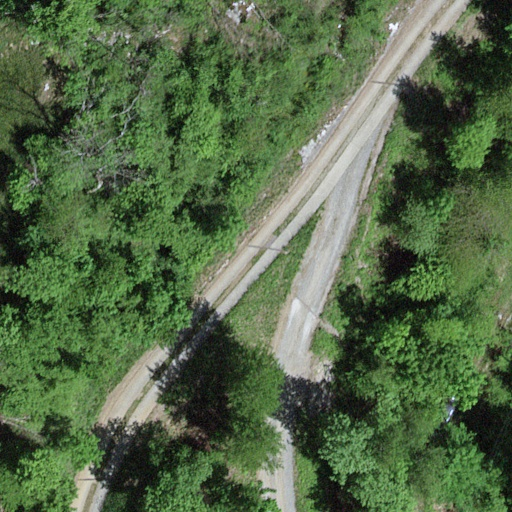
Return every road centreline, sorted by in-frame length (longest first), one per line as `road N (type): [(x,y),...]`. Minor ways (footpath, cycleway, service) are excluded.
road 1 (track): [(94,511),(171,369),(451,0)]
road 2 (track): [(281,511),(276,487),(288,368),(366,117)]
